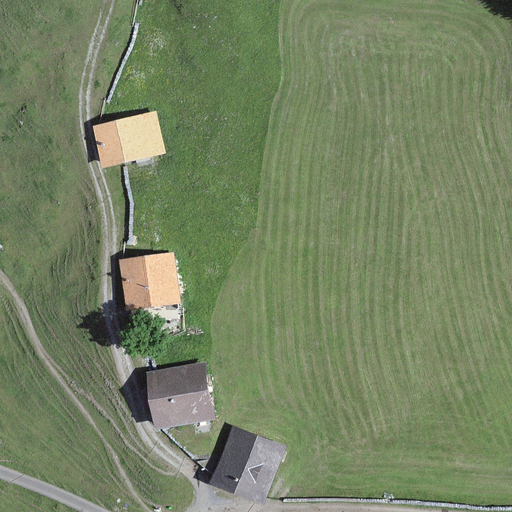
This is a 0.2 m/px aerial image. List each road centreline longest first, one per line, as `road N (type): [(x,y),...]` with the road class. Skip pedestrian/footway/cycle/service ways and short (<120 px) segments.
road 1 (track): [(201,511),(206,493),(147,407),(118,303),(111,195),(94,139),(113,0)]
road 2 (track): [(221,511),(416,511)]
